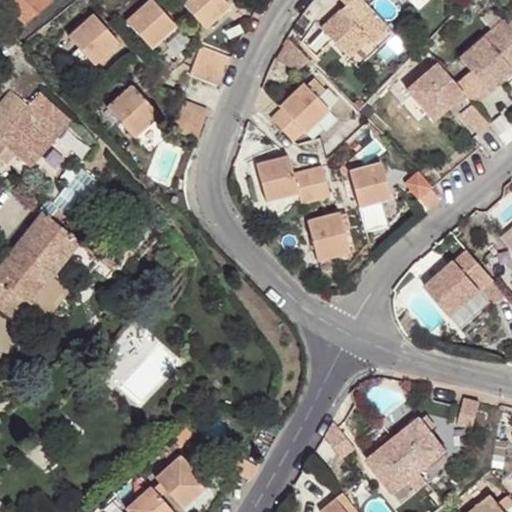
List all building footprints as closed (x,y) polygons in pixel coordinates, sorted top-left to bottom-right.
[(1,0),(26,24),(51,3),(47,0),(1,0)] [(150,0),(126,21),(151,49),(176,27),(153,0),(150,0)] [(181,0),(180,1),(205,29),(230,7),(224,0),(181,0)] [(334,0),(313,20),(321,28),(348,56),(367,39),(371,43),(388,27),(361,0),(334,0)] [(68,36),(95,66),(120,44),(93,14),(68,36)] [(511,21),(507,16),(457,59),(469,73),(487,94),(511,72),(507,66),(511,61),(511,21)] [(309,60),(290,40),(278,63),(282,65),(288,63),(297,71),(309,60)] [(200,46),(190,75),(193,77),(195,73),(208,78),(218,53),(200,46)] [(64,57),(80,73),(87,65),(72,50),(64,57)] [(218,53),(208,78),(219,82),(229,57),(218,53)] [(437,63),(406,89),(433,119),(464,93),(456,84),(437,63)] [(193,77),(218,87),(219,82),(208,78),(195,73),(193,77)] [(469,73),(456,84),(464,93),(474,105),(487,94),(469,73)] [(314,79),(306,86),(317,96),(324,89),(314,79)] [(272,119),(293,140),(303,130),(305,132),(329,109),(317,96),(306,86),(304,83),(280,106),(282,109),(272,119)] [(107,108),(134,138),(159,116),(132,85),(107,108)] [(40,92),(0,137),(0,157),(5,162),(55,105),(40,92)] [(181,99),(169,128),(198,140),(200,133),(189,129),(197,106),(181,99)] [(470,103),(459,113),(477,134),(488,124),(470,103)] [(197,106),(189,129),(200,133),(209,110),(197,106)] [(299,194),(300,199),(312,196),(306,171),(293,174),(293,173),(288,155),(256,164),(267,202),(299,194)] [(349,172),(358,207),(391,198),(381,163),(349,172)] [(300,199),(302,205),(330,197),(322,166),(306,171),(312,196),(300,199)] [(57,208),(88,231),(115,196),(80,168),(52,202),(57,208)] [(404,183),(409,188),(421,177),(417,172),(404,183)] [(409,188),(428,210),(431,207),(440,199),(421,177),(409,188)] [(49,218),(43,213),(0,267),(0,300),(9,289),(26,302),(29,304),(79,242),(88,231),(57,208),(49,218)] [(307,221),(318,262),(350,253),(339,212),(307,221)] [(511,228),(501,238),(511,250),(511,228)] [(468,251),(424,289),(450,319),(481,292),(477,288),(490,277),(468,251)] [(490,277),(477,288),(481,292),(493,281),(490,277)] [(0,300),(0,307),(13,318),(26,302),(9,289),(0,300)] [(122,387),(143,402),(174,357),(152,342),(122,387)] [(203,400),(211,406),(219,395),(211,389),(203,400)] [(463,397),(456,423),(471,427),(478,401),(463,397)] [(393,439),(419,472),(446,451),(419,418),(393,439)] [(333,421),(324,435),(340,458),(353,449),(333,421)] [(160,452),(167,460),(179,446),(172,439),(160,452)] [(419,472),(393,439),(366,460),(393,493),(419,472)] [(233,452),(224,466),(249,481),(257,467),(233,452)] [(180,456),(155,478),(183,509),(208,486),(180,456)] [(139,473),(145,479),(153,472),(147,465),(139,473)] [(125,509),(127,511),(173,511),(151,486),(125,509)] [(358,511),(342,492),(334,498),(344,511),(358,511)] [(504,511),(491,495),(470,511),(504,511)] [(344,511),(334,498),(319,511),(344,511)]
